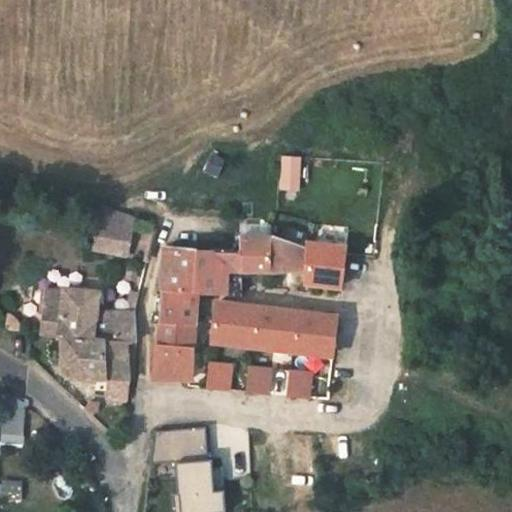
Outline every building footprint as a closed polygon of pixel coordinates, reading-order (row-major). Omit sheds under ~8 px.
[(86,245),(136,248),(139,209),(90,194),(86,245)] [(251,246),(248,277),(267,277),(278,277),(280,236),(252,235),(251,246)] [(280,236),(278,277),(297,273),(313,270),(315,248),(280,236)] [(313,270),(312,284),(331,286),(346,289),(351,255),(332,251),(332,246),(315,242),(315,248),(313,270)] [(205,289),(205,291),(245,296),(247,286),(248,277),(251,246),(208,249),(205,289)] [(175,251),(171,287),(205,289),(208,249),(175,251)] [(99,310),(104,310),(104,286),(63,283),(62,291),(34,286),(35,328),(56,330),(97,334),(99,310)] [(205,291),(205,289),(171,287),(170,297),(168,312),(203,314),(205,291)] [(258,340),(263,307),(249,305),(224,302),(218,339),(239,342),(240,337),(258,340)] [(104,310),(99,310),(97,334),(134,337),(136,325),(139,306),(104,310)] [(297,345),(302,313),(286,310),(263,307),(258,340),(257,345),(278,348),(279,343),(297,345)] [(201,345),(203,314),(168,312),(158,312),(156,325),(154,344),(161,343),(201,345)] [(321,315),(302,313),(297,345),(296,351),(317,354),(318,348),(337,351),(340,328),(342,318),(321,315)] [(130,376),(134,337),(97,334),(56,330),(54,367),(130,376)] [(201,351),(201,345),(161,343),(160,361),(159,376),(199,380),(201,351)] [(279,343),(278,348),(296,351),(297,345),(279,343)] [(233,389),(236,363),(215,361),(211,386),(233,389)] [(275,369),(254,366),(251,391),(272,393),(275,369)] [(314,373),(293,371),(289,396),(310,399),(314,373)] [(25,445),(25,403),(2,403),(2,445),(25,445)] [(157,430),(154,463),(179,462),(211,461),(208,429),(184,429),(157,430)] [(211,461),(179,462),(180,493),(175,493),(175,511),(226,511),(225,481),(212,481),(212,469),(215,469),(215,468),(215,460),(211,461)] [(215,469),(212,469),(212,481),(225,481),(225,468),(215,468),(215,469)] [(1,503),(23,502),(22,479),(0,480),(1,503)]
